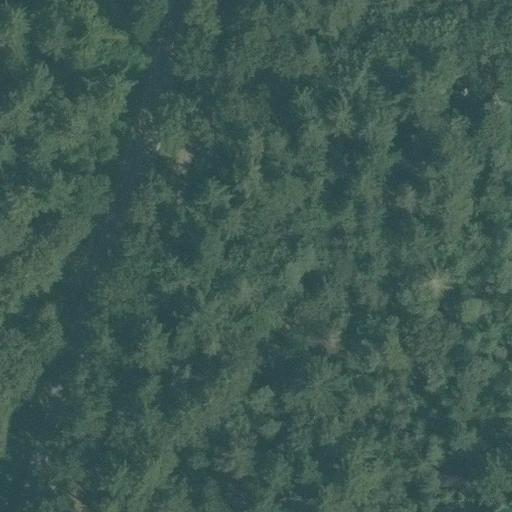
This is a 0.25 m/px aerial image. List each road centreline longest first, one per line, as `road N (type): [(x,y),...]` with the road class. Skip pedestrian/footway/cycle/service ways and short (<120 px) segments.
road 1 (primary): [(28,511),(181,0)]
road 2 (unclassified): [(88,511),(199,73),(226,0)]
road 3 (track): [(315,77),(332,196),(357,217),(420,237),(511,307)]
road 4 (track): [(199,73),(315,77),(511,37)]
